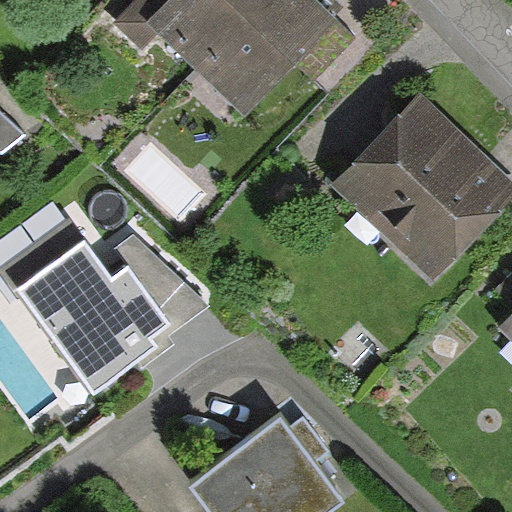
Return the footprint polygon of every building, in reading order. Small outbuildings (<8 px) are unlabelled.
[(161,20),(201,57),(255,0),(135,0),(111,26),(134,48),(161,20)] [(306,86),(355,34),(318,0),(255,0),(201,57),(247,101),(282,64),(306,86)] [(438,260),(499,195),(418,121),(358,185),(438,260)] [(79,207),(3,261),(98,391),(215,307),(131,228),(108,246),(79,207)] [(3,261),(0,263),(0,480),(63,437),(68,445),(114,414),(98,391),(3,261)] [(511,264),(489,289),(511,310),(495,326),(511,341),(511,264)] [(186,469),(218,511),(300,511),(337,484),(318,458),(330,449),(313,427),(298,438),(272,405),(186,469)]
